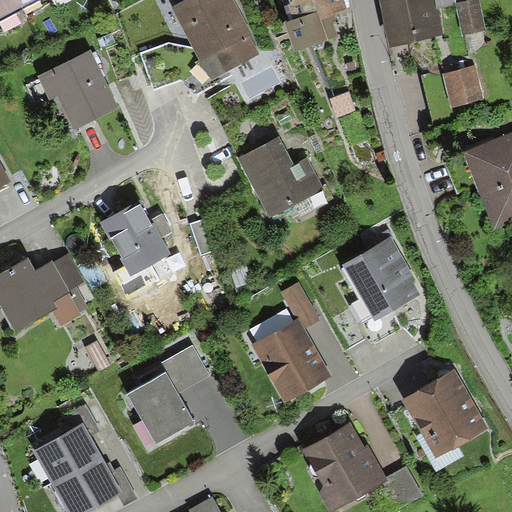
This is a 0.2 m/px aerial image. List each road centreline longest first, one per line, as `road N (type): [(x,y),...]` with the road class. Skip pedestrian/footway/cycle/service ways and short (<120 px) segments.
road 1 (residential): [(362,0),(384,107),(434,253),(511,404)]
road 2 (residential): [(160,511),(402,363)]
road 3 (residential): [(186,137),(0,242)]
